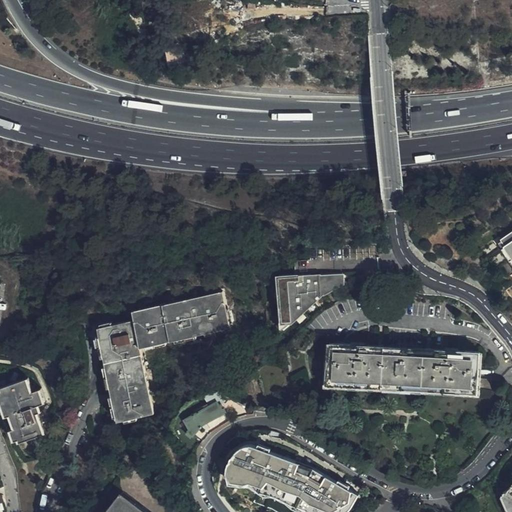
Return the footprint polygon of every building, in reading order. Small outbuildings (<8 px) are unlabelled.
[(169,64),(185,59),(180,40),(164,45),(169,64)] [(511,235),(501,243),(511,258),(511,235)] [(511,293),(511,258),(501,243),(485,255),(511,293)] [(351,282),(350,271),(283,273),(288,328),(295,322),(301,322),(331,294),(351,282)] [(141,349),(230,330),(223,294),(212,296),(134,312),(135,321),(97,329),(96,329),(97,336),(100,336),(105,363),(103,364),(115,423),(153,415),(141,349)] [(348,344),(332,343),(330,383),(358,384),(358,382),(382,383),(450,386),(450,389),(479,390),(479,388),(479,377),(480,350),(462,349),(448,349),(447,350),(363,346),(363,344),(348,344)] [(32,403),(36,402),(39,401),(34,387),(30,389),(25,375),(0,383),(0,397),(15,441),(34,434),(33,431),(41,429),(35,411),(32,403)] [(479,377),(479,388),(492,389),(492,386),(492,378),(479,377)] [(34,387),(39,401),(42,400),(38,386),(34,387)] [(201,424),(225,411),(221,403),(219,404),(217,400),(213,402),(185,418),(191,426),(189,429),(188,431),(193,434),(201,424)] [(261,443),(252,430),(238,440),(247,452),(261,443)] [(289,471),(297,465),(287,452),(281,444),(268,455),(271,459),(252,472),(248,466),(240,471),(239,471),(236,468),(234,468),(231,469),(228,470),(227,473),(227,475),(227,477),(228,478),(223,482),(243,510),(271,490),(268,486),(289,471)] [(271,459),(268,455),(267,453),(248,466),(252,472),(271,459)] [(300,470),(297,465),(289,471),(268,486),(271,490),(300,470)] [(302,511),(297,505),(297,503),(291,494),(288,491),(282,496),(275,498),(272,503),(277,510),(280,511),(281,511),(283,511),(302,511)] [(145,511),(123,493),(107,511),(145,511)]
